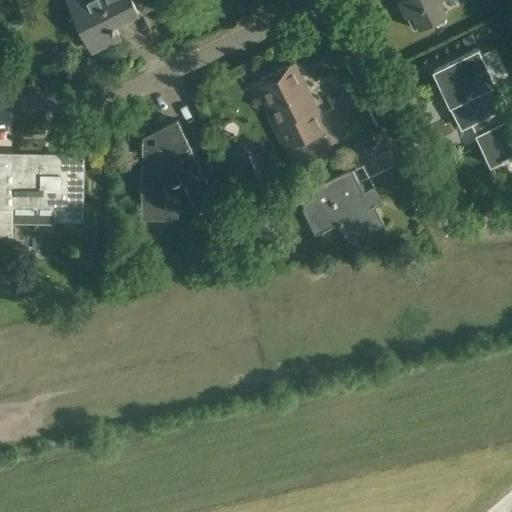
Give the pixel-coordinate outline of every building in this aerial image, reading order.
[(84,33),(92,50),(119,37),(114,25),(139,13),(132,0),(89,0),(72,9),(78,21),(74,23),(80,35),(84,33)] [(402,0),(400,1),(414,29),(446,13),(440,0),(402,0)] [(506,107),(477,49),(434,70),(463,128),(474,122),(480,133),(477,135),(492,165),(503,160),(511,155),(511,129),(502,109),(506,107)] [(314,106),(293,63),(261,79),(274,106),(267,110),(286,147),(322,129),(311,108),(314,106)] [(209,185),(177,120),(143,137),(142,215),(164,215),(164,189),(182,181),(195,210),(217,200),(227,195),(219,180),(209,185)] [(244,144),(225,154),(244,192),(263,183),(244,144)] [(0,235),(11,235),(12,209),(52,211),(52,222),(82,223),(84,173),(84,153),(58,153),(58,161),(40,161),(40,157),(12,156),(12,152),(0,151),(0,235)] [(357,167),(356,166),(299,194),(317,232),(338,222),(346,240),(384,222),(375,204),(371,206),(353,169),(357,167)]
